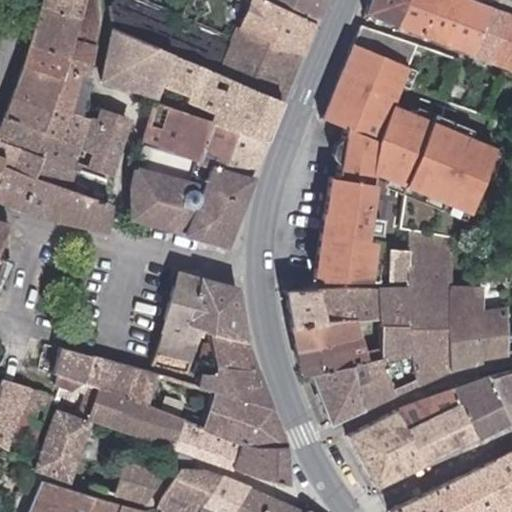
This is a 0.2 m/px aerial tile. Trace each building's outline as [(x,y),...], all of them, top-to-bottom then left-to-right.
[(82,0),(78,14),(43,3),(32,42),(90,61),(97,15),(95,0),(82,0)] [(44,0),(43,3),(78,14),(82,0),(44,0)] [(283,99),(303,52),(241,26),(239,32),(233,29),(231,35),(237,38),(235,41),(139,0),(118,0),(110,5),(112,26),(283,99)] [(303,52),(316,22),(269,0),(252,0),(241,26),(303,52)] [(269,0),(316,22),(325,0),(269,0)] [(372,0),(368,11),(422,32),(433,0),(372,0)] [(433,0),(422,32),(448,42),(463,0),(433,0)] [(463,0),(448,42),(482,55),(500,9),(474,0),(463,0)] [(482,55),(511,67),(511,13),(500,9),(482,55)] [(283,99),(112,26),(104,76),(158,95),(159,91),(167,93),(169,85),(187,92),(185,99),(214,110),(212,118),(268,138),(283,99)] [(90,61),(32,42),(25,63),(58,74),(61,64),(82,72),(89,74),(90,61)] [(326,118),(350,128),(344,178),(330,176),(316,275),(379,278),(381,243),(370,241),(370,233),(384,234),(385,217),(373,216),(378,174),(478,213),(501,150),(397,106),(415,66),(359,44),(326,118)] [(58,74),(25,63),(13,92),(70,107),(82,72),(61,64),(58,74)] [(89,74),(82,72),(70,107),(79,110),(85,96),(89,74)] [(70,107),(13,92),(6,113),(84,140),(97,114),(79,110),(70,107)] [(212,118),(157,99),(144,141),(253,174),(268,138),(212,118)] [(100,106),(97,114),(84,140),(78,156),(112,170),(131,118),(100,106)] [(84,140),(6,113),(0,129),(0,133),(20,142),(40,150),(73,162),(78,156),(84,140)] [(20,142),(0,133),(0,168),(2,161),(11,164),(20,142)] [(224,241),(253,174),(144,141),(137,165),(135,214),(224,241)] [(40,150),(20,142),(11,164),(2,161),(0,168),(0,197),(22,204),(40,150)] [(73,162),(40,150),(22,204),(50,213),(57,190),(64,192),(73,162)] [(107,227),(111,200),(64,192),(57,190),(50,213),(107,227)] [(0,242),(10,221),(0,217),(0,242)] [(457,283),(460,241),(415,230),(415,249),(413,280),(413,286),(416,382),(449,368),(457,283)] [(413,280),(415,249),(395,249),(394,280),(413,280)] [(179,269),(157,357),(191,368),(201,326),(207,327),(246,337),(237,284),(179,269)] [(486,309),(486,285),(457,283),(449,368),(510,351),(511,306),(486,309)] [(379,286),(289,289),(294,323),(359,318),(380,318),(379,286)] [(379,286),(380,318),(380,356),(366,357),(311,370),(329,419),(416,382),(413,286),(379,286)] [(359,318),(294,323),(297,347),(363,339),(359,318)] [(257,363),(246,337),(207,327),(214,363),(257,363)] [(363,339),(297,347),(302,372),(311,370),(366,357),(363,339)] [(94,420),(243,467),(293,482),(290,440),(246,442),(201,421),(146,403),(159,371),(58,345),(52,369),(94,382),(83,417),(94,420)] [(273,401),(257,363),(214,363),(217,373),(200,370),(200,384),(211,388),(273,401)] [(511,417),(511,367),(486,375),(457,385),(464,400),(479,434),(511,417)] [(0,436),(40,453),(59,407),(54,405),(58,395),(0,375),(0,436)] [(457,385),(399,406),(409,425),(464,400),(457,385)] [(211,388),(201,421),(246,442),(290,440),(273,401),(211,388)] [(479,434),(464,400),(409,425),(424,462),(479,434)] [(409,425),(399,406),(352,432),(379,486),(424,462),(409,425)] [(40,453),(37,462),(72,477),(94,420),(83,417),(59,407),(40,453)] [(511,449),(392,506),(395,511),(487,511),(511,499),(511,449)] [(146,501),(164,472),(124,460),(115,491),(121,493),(146,501)] [(170,511),(200,511),(223,475),(210,469),(186,467),(160,507),(163,509),(170,511)] [(113,511),(117,501),(46,475),(30,511),(113,511)] [(235,511),(252,486),(223,475),(200,511),(235,511)] [(20,493),(23,486),(15,482),(12,489),(20,493)] [(310,511),(303,507),(252,486),(235,511),(310,511)] [(146,511),(147,510),(117,501),(113,511),(146,511)]
